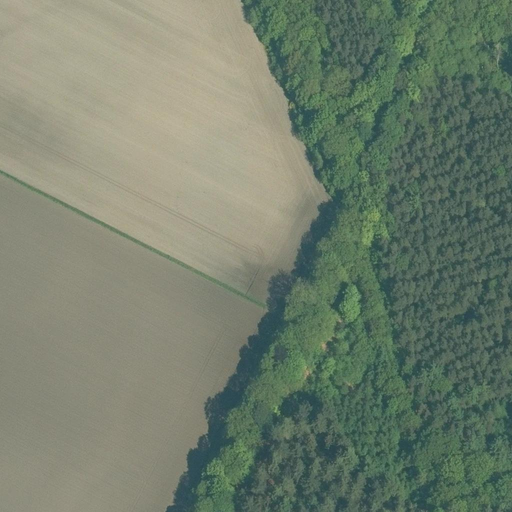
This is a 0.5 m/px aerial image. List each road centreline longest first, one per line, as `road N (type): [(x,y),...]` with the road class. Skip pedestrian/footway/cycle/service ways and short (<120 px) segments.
road 1 (track): [(348,207),(414,420),(444,448),(511,476)]
road 2 (track): [(254,0),(348,207)]
